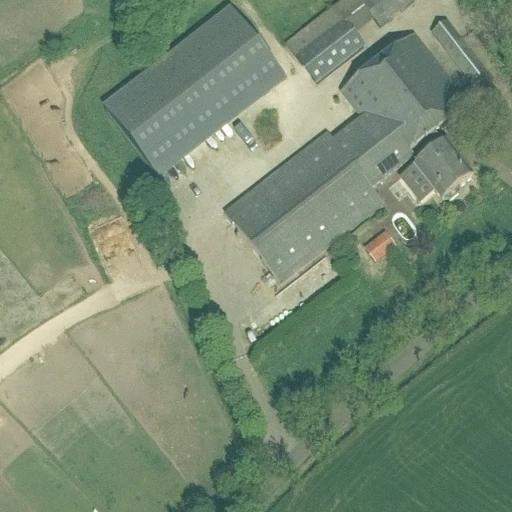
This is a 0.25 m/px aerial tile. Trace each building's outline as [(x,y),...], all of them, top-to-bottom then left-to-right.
[(354,0),(379,31),(419,0),(354,0)] [(364,51),(335,13),(286,50),(316,88),(364,51)] [(105,114),(156,180),(284,80),(233,15),(105,114)] [(442,27),(431,35),(472,87),(487,75),(462,42),(457,46),(442,27)] [(458,198),(458,192),(473,180),(445,145),(443,146),(434,135),(468,109),(413,38),(340,95),(361,122),(332,144),(327,137),(224,218),(279,288),(382,208),(370,192),(413,159),(410,154),(413,152),(422,163),(414,169),(442,205),(444,203),(450,204),(458,198)] [(369,267),(390,249),(378,234),(356,252),(369,267)]
